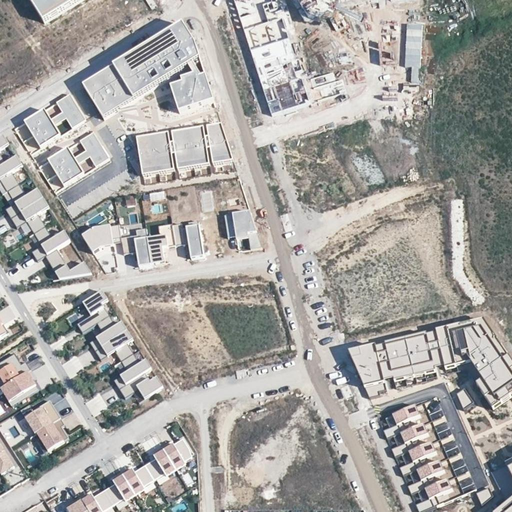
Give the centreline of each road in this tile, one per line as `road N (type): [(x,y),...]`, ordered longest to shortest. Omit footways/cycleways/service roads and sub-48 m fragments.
road 1 (residential): [(17,301),(282,257)]
road 2 (residential): [(198,2),(282,257)]
road 3 (residential): [(0,125),(198,2)]
road 4 (residential): [(105,446),(17,301)]
road 5 (residential): [(313,370),(381,511)]
road 6 (residential): [(0,511),(105,446)]
